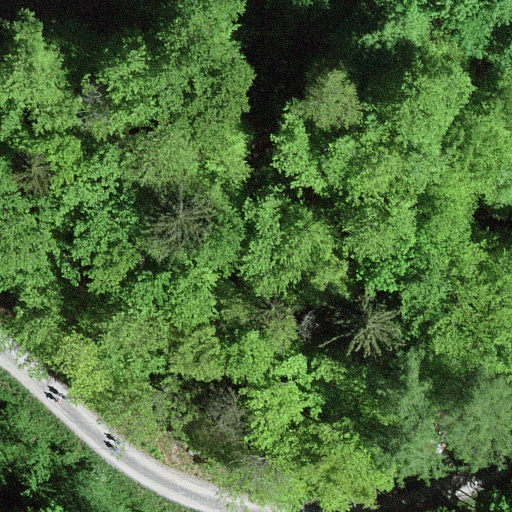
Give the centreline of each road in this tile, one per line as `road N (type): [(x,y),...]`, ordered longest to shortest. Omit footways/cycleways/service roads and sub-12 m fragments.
road 1 (track): [(257,511),(164,481),(97,437),(0,345)]
road 2 (track): [(511,61),(457,28),(384,0)]
